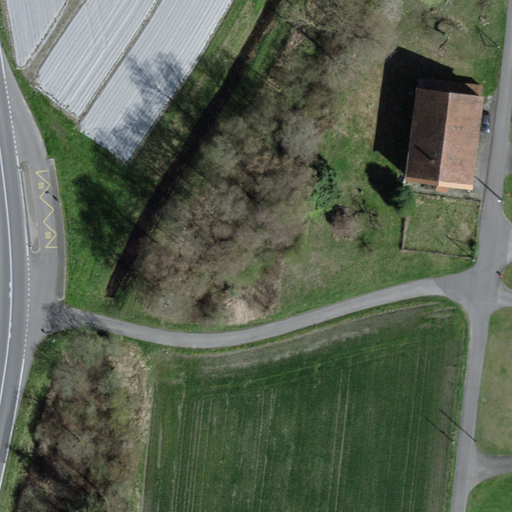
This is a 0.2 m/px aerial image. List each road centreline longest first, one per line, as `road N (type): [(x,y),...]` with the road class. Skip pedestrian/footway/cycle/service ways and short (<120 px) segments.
road 1 (unclassified): [(483,285),(389,296),(243,337),(170,340),(10,314)]
road 2 (unclassified): [(511,28),(483,285)]
road 3 (unclassified): [(483,285),(457,511)]
road 4 (tertiary): [(10,314),(0,156)]
